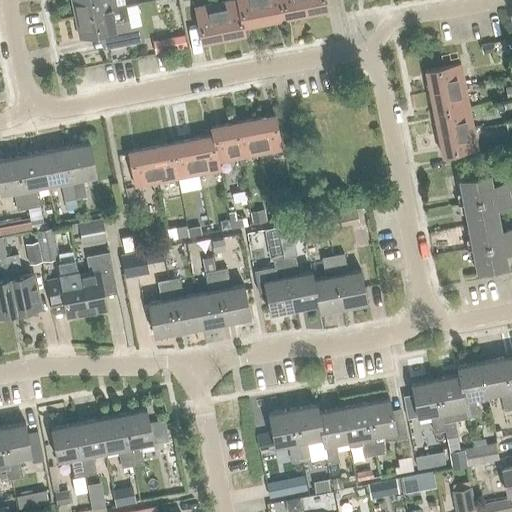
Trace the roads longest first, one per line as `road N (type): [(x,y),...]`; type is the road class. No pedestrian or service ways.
road 1 (residential): [(30,113),(375,48)]
road 2 (residential): [(425,321),(375,48)]
road 3 (residential): [(204,372),(385,339),(425,321)]
road 4 (residential): [(0,371),(76,357),(204,372)]
road 5 (residential): [(375,48),(390,24),(505,0)]
road 6 (residential): [(231,511),(204,372)]
